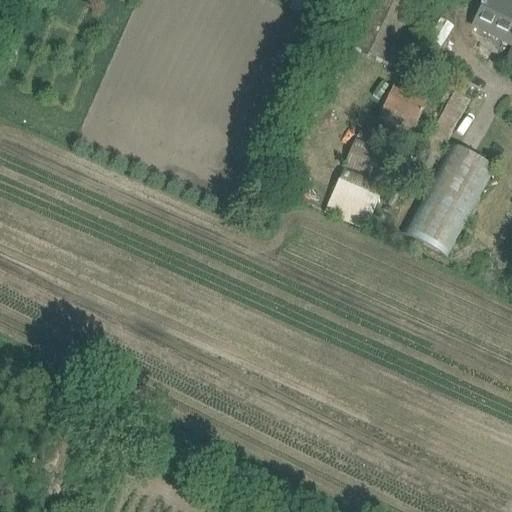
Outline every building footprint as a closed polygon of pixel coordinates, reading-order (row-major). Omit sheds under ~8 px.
[(406,15),(411,4),(412,0),(376,0),(353,50),(400,72),(423,23),(406,15)] [(511,4),(502,0),(485,0),(473,27),(511,46),(511,53),(507,64),(511,65),(511,4)] [(412,133),(425,104),(393,88),(379,118),(412,133)] [(453,91),(421,153),(438,162),(470,100),(453,91)] [(356,138),(345,165),(377,179),(389,152),(356,138)] [(456,148),(409,230),(447,251),(494,170),(456,148)] [(343,171),(333,195),(370,210),(380,186),(343,171)]
